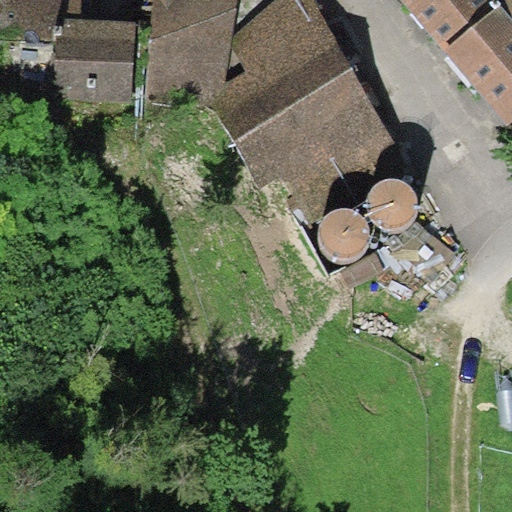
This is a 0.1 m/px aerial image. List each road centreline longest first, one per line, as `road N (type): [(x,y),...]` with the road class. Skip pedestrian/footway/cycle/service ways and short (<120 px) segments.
road 1 (track): [(511,254),(491,268),(455,335),(454,511)]
road 2 (residential): [(349,0),(511,223)]
